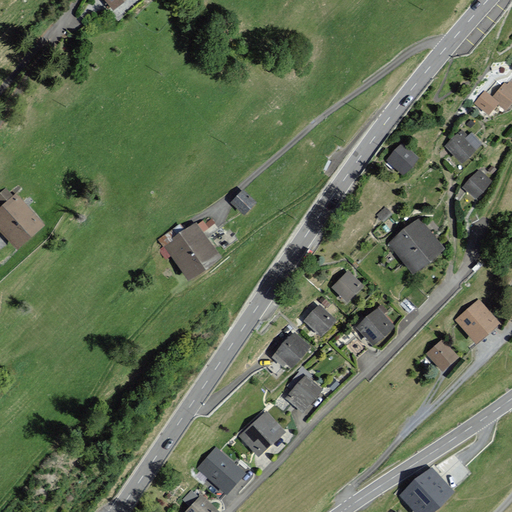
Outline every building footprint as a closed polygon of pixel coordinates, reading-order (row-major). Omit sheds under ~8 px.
[(125,0),(107,0),(115,9),(125,0)] [(508,86),(505,84),(494,96),(506,106),(511,99),(511,84),(510,83),(508,86)] [(497,102),(485,92),(477,103),(489,113),(497,102)] [(462,131),(448,146),(462,160),(481,143),(472,134),(468,137),(462,131)] [(404,172),(417,157),(402,144),(389,159),(404,172)] [(491,181),(480,170),(465,186),(476,197),(491,181)] [(12,195),(3,187),(0,190),(0,203),(2,206),(0,207),(0,229),(21,251),(47,225),(14,192),(12,195)] [(257,204),(242,190),(231,201),(246,215),(257,204)] [(442,248),(419,220),(391,243),(414,271),(442,248)] [(206,229),(201,222),(196,225),(195,223),(172,240),(174,242),(166,248),(191,282),(222,259),(202,232),(206,229)] [(363,286),(349,272),(335,287),(349,300),(363,286)] [(498,323),(479,302),(458,320),(478,342),(498,323)] [(336,320),(320,305),(306,320),(322,334),(336,320)] [(393,326),(377,309),(359,326),(376,343),(393,326)] [(309,345),(294,333),(278,354),(293,365),(309,345)] [(456,356),(442,341),(428,353),(442,369),(456,356)] [(321,390),(306,376),(288,395),(303,409),(321,390)] [(284,431),(266,412),(242,434),(260,454),(284,431)] [(244,472),(216,448),(199,468),(227,491),(244,472)] [(436,511),(456,493),(430,466),(399,495),(415,511),(436,511)] [(192,503),(199,493),(191,488),(184,499),(192,503)] [(217,511),(219,510),(202,496),(187,511),(217,511)]
